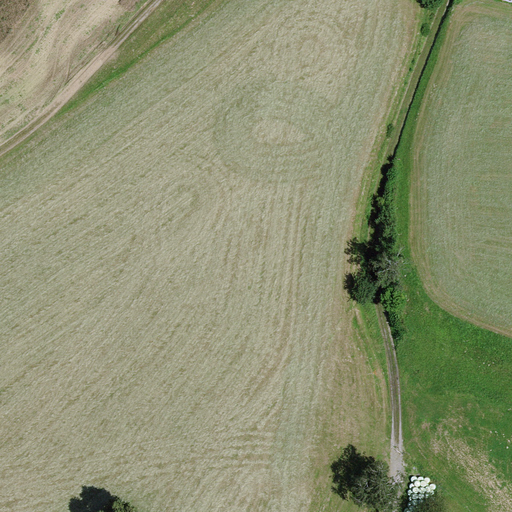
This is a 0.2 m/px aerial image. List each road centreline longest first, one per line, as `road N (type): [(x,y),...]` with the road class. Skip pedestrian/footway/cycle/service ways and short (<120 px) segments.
road 1 (track): [(391,511),(397,401),(378,292),(377,224),(389,156),(444,0)]
road 2 (track): [(0,150),(35,126),(162,0)]
